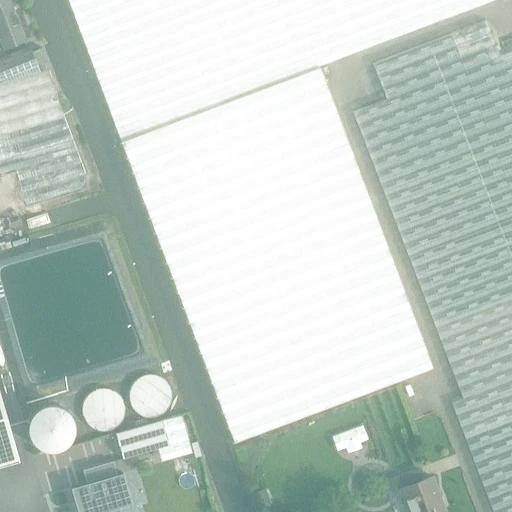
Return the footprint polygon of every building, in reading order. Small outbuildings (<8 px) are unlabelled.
[(23,41),(6,0),(0,0),(0,39),(3,49),(23,41)] [(64,0),(118,141),(319,66),(320,66),(498,0),(64,0)] [(511,511),(511,51),(496,57),(483,21),(372,62),(385,99),(373,103),(352,111),(402,242),(461,398),(451,402),(492,511),(511,511)] [(0,81),(45,63),(39,49),(32,52),(30,47),(0,58),(0,81)] [(320,68),(121,142),(234,442),(342,402),(397,381),(430,369),(320,68)] [(0,176),(15,172),(22,196),(16,198),(12,201),(13,204),(18,204),(24,203),(24,205),(80,189),(84,174),(44,75),(0,87),(0,176)] [(0,466),(17,462),(0,403),(0,466)] [(181,416),(162,421),(169,446),(173,458),(191,452),(181,416)] [(162,421),(116,434),(123,459),(169,446),(162,421)] [(362,425),(332,437),(337,451),(345,448),(347,453),(361,448),(359,443),(367,439),(362,425)] [(111,461),(81,470),(82,472),(87,470),(91,482),(69,488),(76,511),(107,511),(107,510),(130,504),(121,473),(115,475),(111,461)] [(399,490),(407,511),(442,511),(431,479),(422,482),(417,470),(387,481),(391,493),(399,490)] [(265,488),(252,493),(259,510),(271,505),(265,488)]
